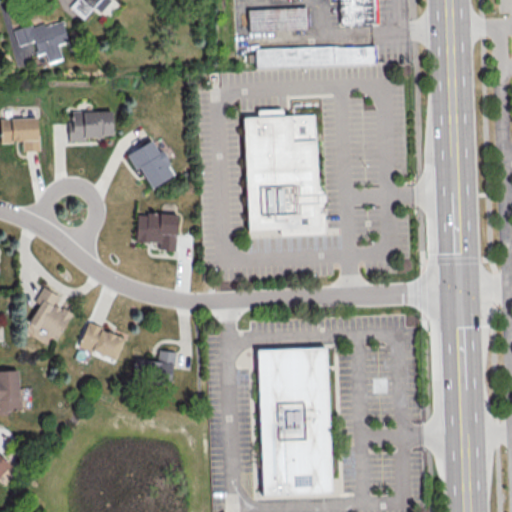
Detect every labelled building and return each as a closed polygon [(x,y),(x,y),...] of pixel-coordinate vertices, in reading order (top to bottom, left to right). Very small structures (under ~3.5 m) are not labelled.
[(109,0),(72,0),(68,6),(82,19),(93,6),(99,12),(109,0)] [(338,0),(339,25),(377,24),(376,0),(338,0)] [(306,7),(307,29),(249,32),(248,11),(306,7)] [(17,45),(32,41),(36,54),(44,52),(47,62),(61,58),(57,44),(67,42),(61,20),(43,25),(42,21),(12,29),(17,45)] [(375,63),(256,68),(255,49),(374,44),(375,63)] [(68,110),(68,137),(111,137),(111,110),(68,110)] [(242,118),(316,114),(320,190),(324,190),(324,195),(326,195),(326,203),(325,203),(326,226),(248,230),(242,118)] [(36,117),(0,117),(0,141),(21,141),(21,150),(37,150),(36,117)] [(149,187),(173,174),(160,149),(156,151),(150,139),(125,153),(133,169),(138,166),(149,187)] [(175,214),(136,212),(134,241),(158,241),(157,249),(174,249),(175,214)] [(70,312),(53,303),(57,295),(41,286),(33,301),(37,303),(26,323),(56,339),(70,312)] [(77,344),(113,360),(123,337),(87,321),(77,344)] [(258,350),(328,348),(333,491),(263,494),(258,350)] [(134,357),(131,378),(169,382),(173,351),(157,349),(156,360),(134,357)] [(0,414),(9,414),(9,408),(18,408),(17,369),(0,369),(0,414)] [(0,472),(8,465),(0,456),(0,472)]
